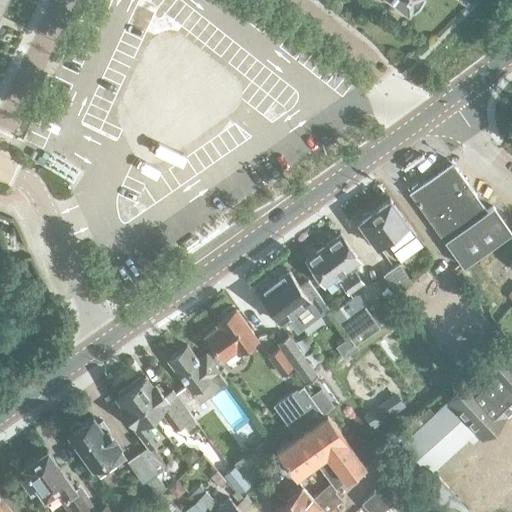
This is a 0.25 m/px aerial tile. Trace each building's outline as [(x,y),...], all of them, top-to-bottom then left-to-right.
[(392,0),(408,12),(412,7),(413,7),(418,0),(392,0)] [(485,210),(450,160),(419,183),(416,181),(411,185),(411,189),(409,191),(462,265),(510,231),(492,205),(485,210)] [(360,217),(357,219),(375,245),(384,239),(391,248),(414,231),(389,196),(369,210),(366,210),(361,213),(360,217)] [(308,255),(305,257),(324,284),(338,274),(341,278),(339,280),(348,293),(363,282),(354,269),(351,271),(348,267),(359,259),(340,232),(317,248),(313,247),(308,251),(308,255)] [(396,293),(412,281),(399,262),(382,273),(396,293)] [(258,290),(258,291),(279,320),(290,312),(301,327),(328,307),(307,277),(299,283),(289,269),(269,283),(264,282),(259,286),(258,290)] [(355,341),(379,324),(356,293),(332,310),(355,341)] [(238,350),(257,336),(236,307),(217,321),(219,323),(205,333),(222,357),(236,348),(238,350)] [(288,333),(275,342),(278,346),(292,366),(305,382),(318,373),(288,333)] [(187,383),(175,392),(188,409),(226,381),(218,371),(219,370),(206,352),(198,357),(187,343),(168,358),(187,383)] [(278,346),(266,355),(280,374),(292,366),(278,346)] [(504,355),(494,362),(499,369),(508,362),(504,355)] [(494,362),(484,369),(489,375),(499,369),(494,362)] [(175,392),(172,388),(163,394),(155,383),(152,385),(145,376),(141,379),(138,376),(128,383),(152,415),(161,409),(175,429),(184,423),(187,427),(196,420),(188,409),(175,392)] [(296,386),(272,404),(296,435),(276,450),(295,475),(301,471),(315,461),(330,481),(334,487),(365,464),(327,412),(305,382),(297,388),(296,386)] [(156,473),(167,465),(153,446),(159,441),(144,421),(152,415),(128,383),(118,391),(120,394),(116,397),(123,407),(120,409),(147,445),(139,450),(156,473)] [(463,384),(453,391),(457,398),(467,391),(463,384)] [(367,407),(377,421),(407,401),(397,387),(367,407)] [(453,391),(443,398),(448,405),(457,398),(453,391)] [(511,395),(495,408),(511,430),(511,395)] [(417,407),(407,414),(412,420),(422,413),(417,407)] [(511,430),(495,408),(475,422),(499,456),(511,446),(511,430)] [(407,414),(397,421),(402,427),(412,420),(407,414)] [(70,431),(68,433),(93,468),(94,467),(99,475),(126,456),(107,429),(109,428),(102,418),(96,422),(92,415),(81,423),(77,421),(70,426),(70,431)] [(475,422),(454,437),(478,470),(499,456),(475,422)] [(454,437),(434,451),(458,485),(478,470),(454,437)] [(112,511),(106,503),(97,510),(81,487),(78,490),(47,448),(38,454),(36,451),(20,463),(29,476),(22,481),(32,494),(38,489),(48,503),(58,496),(68,511),(112,511)] [(156,473),(139,450),(126,459),(142,483),(146,480),(156,495),(165,486),(156,473)] [(434,451),(412,466),(436,500),(458,485),(434,451)] [(244,453),(233,462),(234,464),(249,483),(250,484),(261,475),(244,453)] [(234,464),(223,472),(239,491),(249,483),(234,464)] [(397,469),(361,501),(370,511),(380,511),(390,503),(398,511),(419,493),(397,469)] [(185,488),(176,479),(167,487),(177,497),(185,488)] [(302,485),(272,511),(310,511),(325,499),(334,491),(336,489),(334,487),(330,481),(327,484),(313,497),(302,485)] [(200,483),(189,493),(196,500),(197,499),(208,511),(243,511),(228,496),(219,504),(206,490),(200,483)] [(325,499),(310,511),(326,511),(332,506),(340,498),(334,491),(325,499)] [(0,511),(10,511),(0,497),(0,511)] [(196,500),(187,508),(190,511),(199,511),(200,511),(199,511),(208,511),(197,499),(196,500)]
